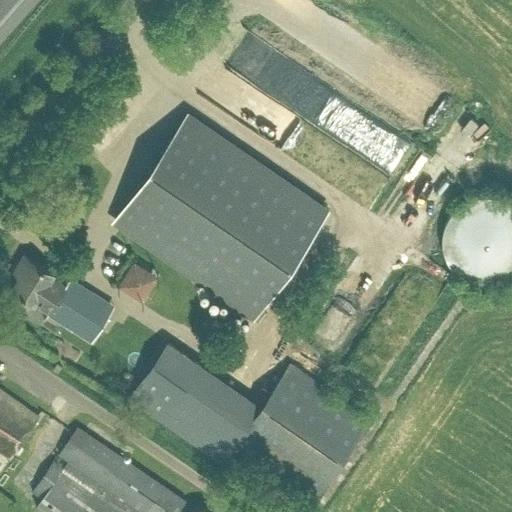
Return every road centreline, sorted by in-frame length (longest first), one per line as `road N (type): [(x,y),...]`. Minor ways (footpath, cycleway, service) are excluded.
road 1 (unclassified): [(244,511),(0,342)]
road 2 (unclassified): [(0,152),(145,0)]
